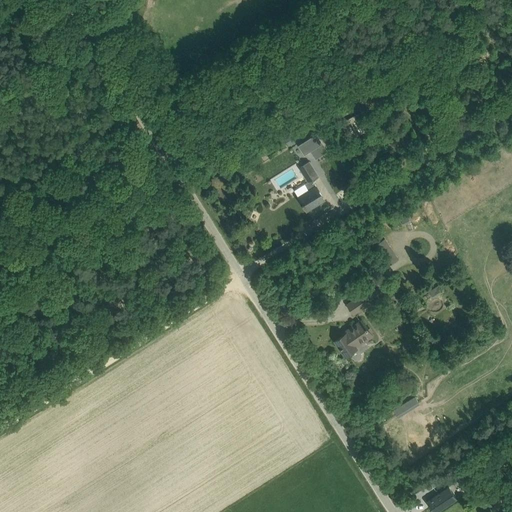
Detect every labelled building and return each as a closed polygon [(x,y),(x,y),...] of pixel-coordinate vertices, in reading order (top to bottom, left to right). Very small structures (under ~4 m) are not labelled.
[(349,140),(370,129),(361,112),(340,123),(349,140)] [(267,153),(286,142),(288,146),(295,142),(288,131),(263,146),(267,153)] [(317,137),(300,148),(305,157),(314,151),(319,160),(328,154),(317,137)] [(307,180),(302,183),(294,189),(307,211),(325,200),(310,177),(316,173),(307,159),(297,165),(307,180)] [(399,258),(385,238),(374,246),(387,266),(399,258)] [(445,291),(441,284),(430,290),(434,297),(445,291)] [(347,304),(354,314),(368,304),(361,294),(347,304)] [(345,356),(351,352),(354,357),(355,358),(356,359),(358,359),(360,359),(361,357),(362,355),(361,353),(358,347),(357,346),(366,339),(367,341),(374,337),(362,320),(345,331),(346,333),(335,340),(345,356)] [(415,396),(394,409),(399,417),(420,404),(415,396)] [(426,500),(434,511),(437,511),(457,499),(448,486),(426,500)]
